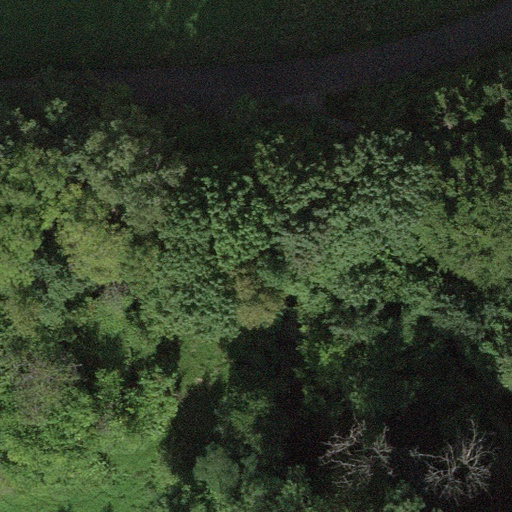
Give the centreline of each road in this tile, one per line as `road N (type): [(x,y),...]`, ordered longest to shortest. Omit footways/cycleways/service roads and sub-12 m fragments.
road 1 (track): [(511,29),(433,64),(275,106),(0,144)]
road 2 (track): [(511,152),(275,106)]
